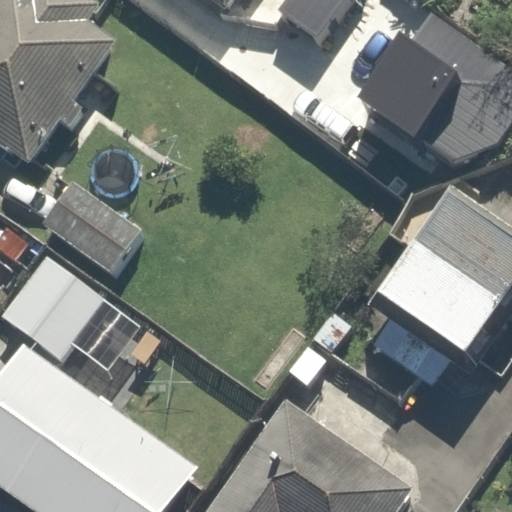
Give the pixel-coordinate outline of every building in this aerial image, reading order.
[(0,0),(0,144),(24,162),(113,46),(83,24),(96,7),(86,0),(0,0)] [(211,0),(227,11),(234,0),(211,0)] [(425,0),(459,27),(448,41),(511,92),(511,0),(480,0),(480,1),(478,0),(425,0)] [(75,191),(46,232),(117,282),(146,241),(75,191)] [(511,322),(511,240),(460,201),(388,295),(480,365),(511,322)] [(175,511),(207,468),(68,369),(117,300),(51,253),(2,322),(30,342),(0,384),(0,487),(34,511),(175,511)] [(401,511),(421,486),(300,396),(214,511),(401,511)]
